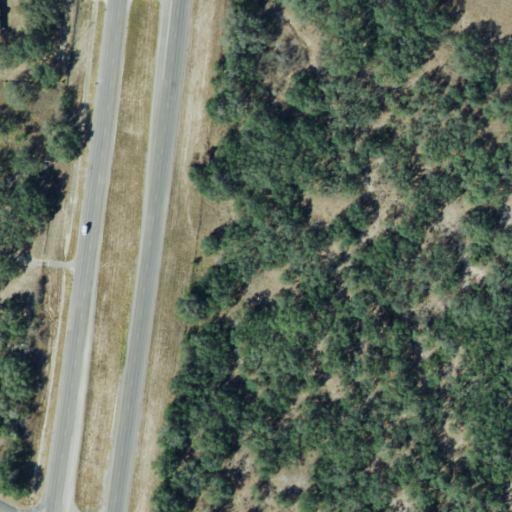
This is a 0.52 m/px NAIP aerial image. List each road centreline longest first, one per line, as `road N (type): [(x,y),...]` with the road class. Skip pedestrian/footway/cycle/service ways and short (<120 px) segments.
road 1 (primary): [(120,0),(54,511)]
road 2 (primary): [(115,511),(180,0)]
